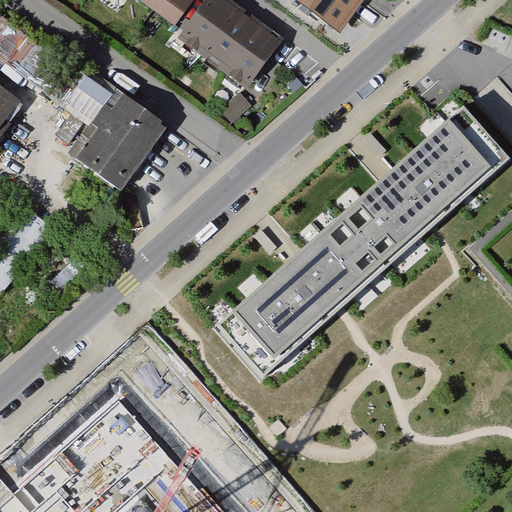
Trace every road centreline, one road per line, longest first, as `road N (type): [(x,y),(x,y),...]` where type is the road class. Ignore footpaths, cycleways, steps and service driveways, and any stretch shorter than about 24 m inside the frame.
road 1 (residential): [(256,163),(0,395)]
road 2 (residential): [(21,0),(256,163)]
road 3 (residential): [(354,79),(246,0)]
road 4 (residential): [(354,79),(256,163)]
